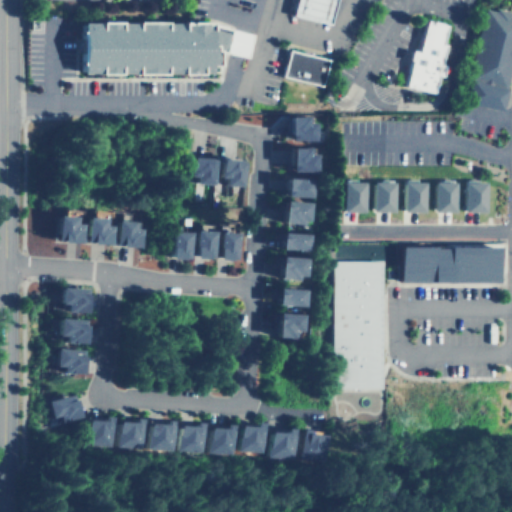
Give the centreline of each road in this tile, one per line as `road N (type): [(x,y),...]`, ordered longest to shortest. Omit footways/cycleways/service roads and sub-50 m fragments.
road 1 (residential): [(105,272),(103,397),(316,416)]
road 2 (residential): [(245,410),(264,135)]
road 3 (residential): [(264,135),(162,116),(137,103),(0,100)]
road 4 (residential): [(0,262),(252,288)]
road 5 (tertiary): [(3,511),(0,262)]
